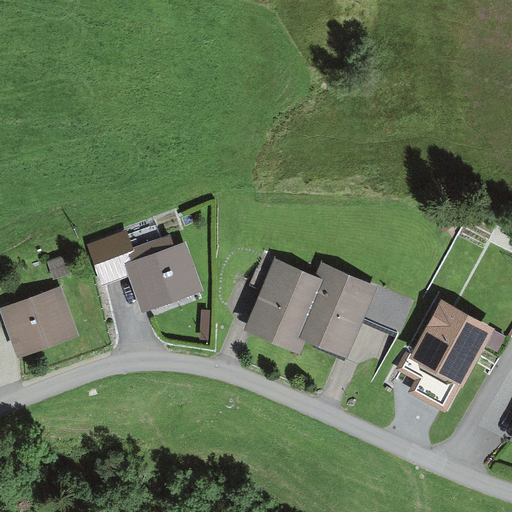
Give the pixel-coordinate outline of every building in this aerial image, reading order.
[(86,233),(100,269),(129,257),(144,295),(193,275),(174,228),(129,246),(118,220),(86,233)] [(275,250),(246,316),(291,336),(320,270),(275,250)] [(326,259),(297,325),(338,343),(359,296),(395,312),(403,292),(326,259)] [(54,272),(0,294),(0,298),(19,343),(74,319),(54,272)] [(486,334),(442,309),(407,370),(424,379),(418,390),(445,405),(486,334)]
